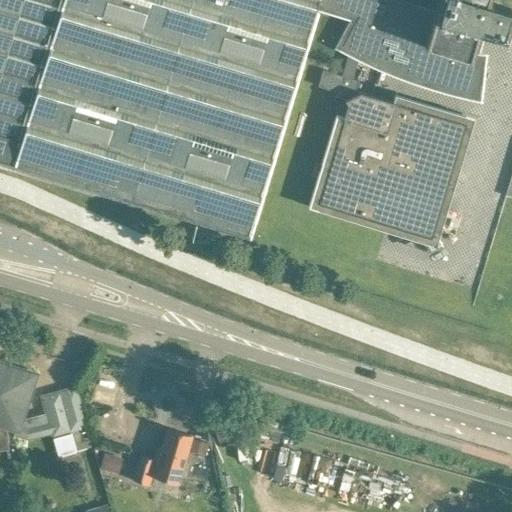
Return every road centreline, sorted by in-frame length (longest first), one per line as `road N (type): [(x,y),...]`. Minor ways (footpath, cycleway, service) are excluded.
road 1 (primary): [(511,417),(0,231)]
road 2 (primary): [(0,278),(511,455)]
